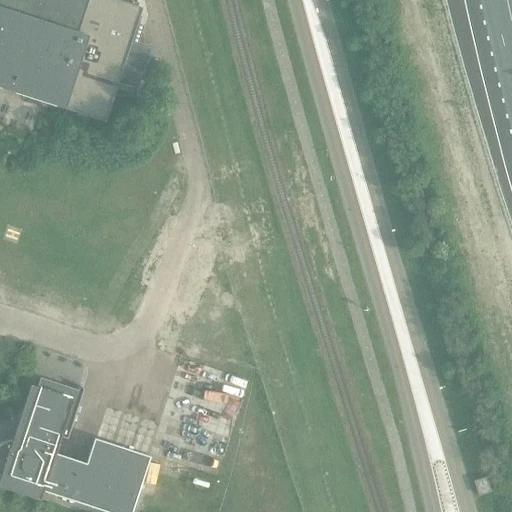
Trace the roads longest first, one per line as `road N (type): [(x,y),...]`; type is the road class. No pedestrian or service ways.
road 1 (tertiary): [(424,406),(310,0)]
road 2 (unclassified): [(0,320),(91,349),(120,345)]
